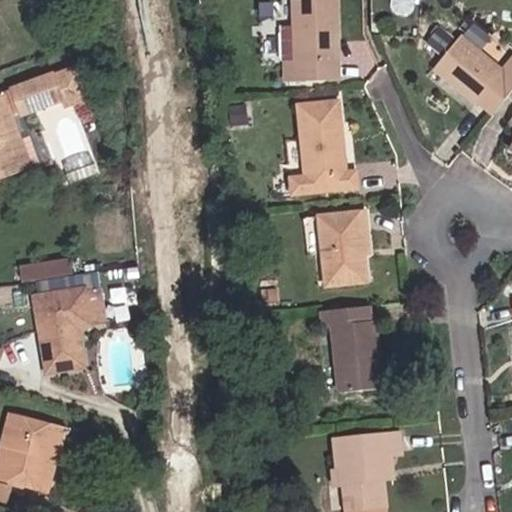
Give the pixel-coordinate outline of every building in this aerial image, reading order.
[(334,79),(332,27),(338,27),(337,0),(293,0),(294,26),(295,62),(299,62),(300,80),(334,79)] [(285,62),(295,62),(294,26),(277,26),(278,62),(285,62)] [(460,39),(444,26),(430,43),(446,55),(435,68),(476,102),(478,100),(492,112),(511,88),(511,54),(511,55),(500,69),(461,37),(460,39)] [(334,79),(340,79),(338,27),(332,27),(334,79)] [(285,62),(286,80),(300,80),(299,62),(295,62),(285,62)] [(0,177),(30,167),(10,108),(17,106),(20,114),(59,100),(62,106),(64,105),(86,97),(75,65),(50,74),(10,88),(6,98),(0,99),(0,177)] [(345,174),(337,103),(297,107),(305,178),(295,179),(296,195),(356,189),(355,173),(345,174)] [(87,131),(60,135),(62,153),(89,149),(87,131)] [(364,254),(364,248),(369,247),(367,227),(365,227),(364,213),(320,217),(326,286),(368,281),(364,254)] [(315,217),(307,217),(309,251),(317,250),(315,217)] [(20,269),(22,283),(72,275),(69,261),(20,269)] [(103,324),(97,289),(85,290),(91,326),(103,324)] [(77,328),(91,326),(85,290),(35,298),(48,373),(83,367),(77,328)] [(376,322),(372,322),(370,307),(322,312),(324,326),(333,325),(341,391),(377,387),(374,358),(380,357),(376,322)] [(377,387),(383,386),(380,357),(374,358),(377,387)] [(53,471),(43,468),(53,429),(12,418),(0,460),(0,477),(48,490),(53,471)] [(53,471),(64,432),(53,429),(43,468),(53,471)] [(393,471),(391,456),(401,454),(399,434),(336,442),(339,472),(334,472),(335,486),(345,485),(347,511),(386,511),(383,472),(393,471)] [(0,482),(0,506),(5,508),(12,485),(0,482)]
